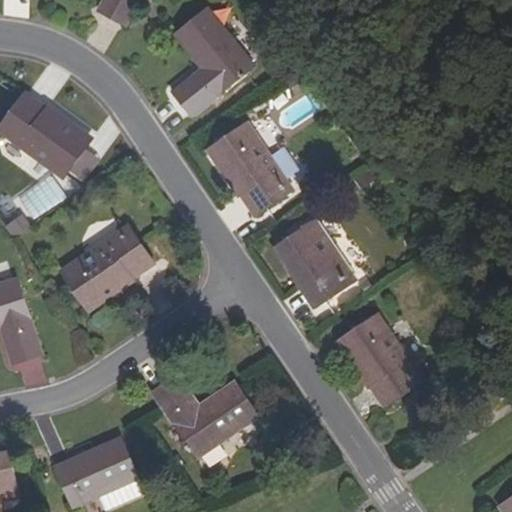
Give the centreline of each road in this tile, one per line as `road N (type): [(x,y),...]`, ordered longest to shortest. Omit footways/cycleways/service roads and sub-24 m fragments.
road 1 (residential): [(239,274),(102,76),(27,36),(0,35)]
road 2 (residential): [(400,511),(239,274)]
road 3 (residential): [(239,274),(91,383),(0,408)]
